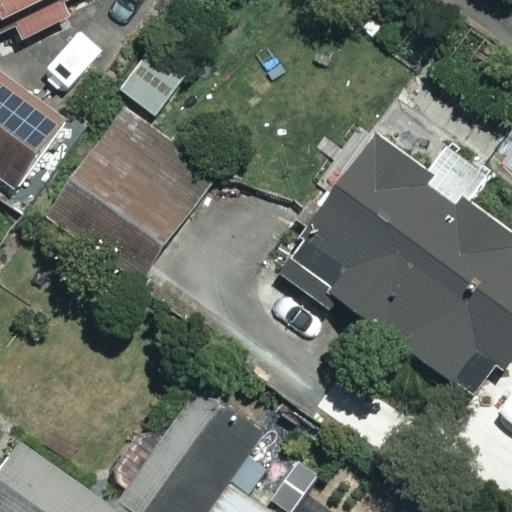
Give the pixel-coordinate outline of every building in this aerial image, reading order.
[(0,0),(0,31),(13,25),(21,39),(67,16),(59,0),(0,0)] [(190,72),(149,43),(119,87),(159,116),(190,72)] [(56,120),(0,75),(0,179),(6,184),(56,120)] [(209,179),(114,112),(46,210),(141,276),(209,179)] [(422,171),(375,136),(276,272),(321,305),(333,290),(476,394),(511,344),(511,241),(463,206),(486,174),(443,142),(422,171)] [(290,511),(318,475),(201,387),(120,495),(142,511),(290,511)] [(118,511),(17,440),(0,463),(0,511),(118,511)]
